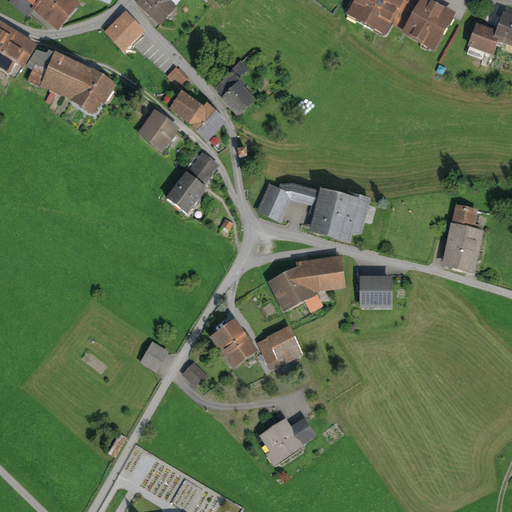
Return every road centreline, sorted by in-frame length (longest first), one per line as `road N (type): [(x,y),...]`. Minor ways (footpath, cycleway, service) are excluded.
road 1 (residential): [(91,511),(243,254),(250,225)]
road 2 (residential): [(250,225),(511,297)]
road 3 (residential): [(126,3),(223,112),(250,225)]
road 4 (residential): [(0,18),(51,36),(126,3)]
